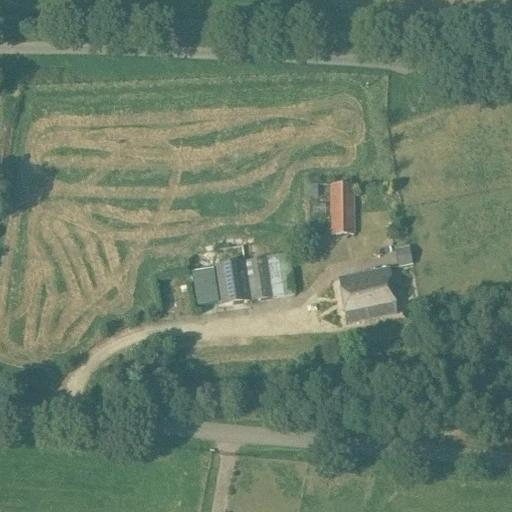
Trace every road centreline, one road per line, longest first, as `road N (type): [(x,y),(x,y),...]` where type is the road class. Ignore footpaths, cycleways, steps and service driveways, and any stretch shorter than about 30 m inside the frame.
road 1 (unclassified): [(0,412),(511,461)]
road 2 (unclassified): [(511,65),(454,71),(0,48)]
